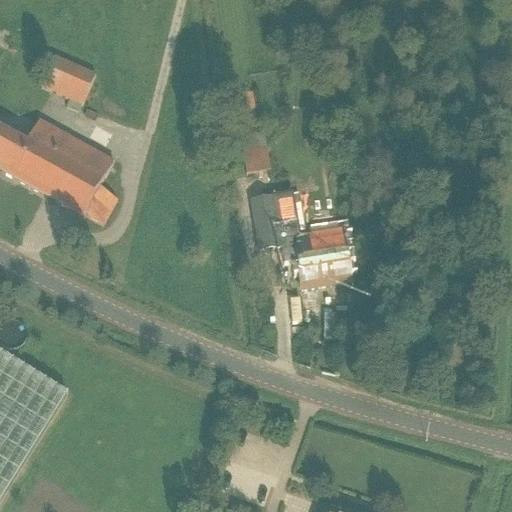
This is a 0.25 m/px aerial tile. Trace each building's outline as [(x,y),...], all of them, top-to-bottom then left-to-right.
[(74,20),(63,13),(59,19),(71,26),(74,20)] [(56,58),(41,91),(82,110),(97,77),(56,58)] [(252,97),(239,99),(242,115),(255,113),(252,97)] [(0,175),(83,221),(84,219),(103,229),(112,211),(117,203),(98,192),(113,165),(37,123),(25,144),(0,130),(0,175)] [(264,135),(241,138),(242,152),(266,149),(264,135)] [(266,149),(242,152),(246,181),(270,178),(266,149)] [(273,202),(250,206),(257,254),(280,251),(282,268),(283,268),(296,266),(300,293),(297,293),(297,294),(352,285),(345,238),(344,238),(343,233),(299,240),(297,227),(279,229),(274,198),(274,196),(272,196),(273,202)] [(0,356),(0,504),(66,398),(0,356)]
